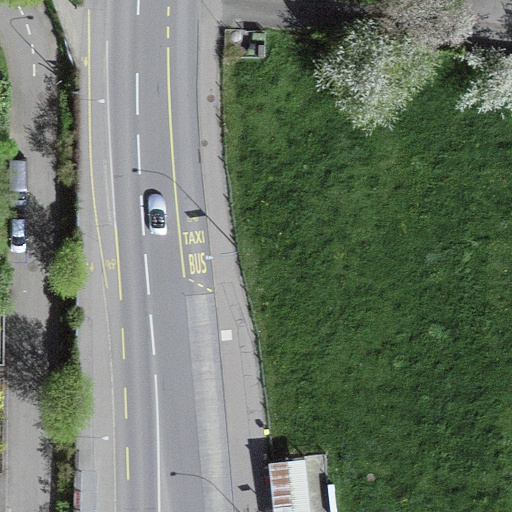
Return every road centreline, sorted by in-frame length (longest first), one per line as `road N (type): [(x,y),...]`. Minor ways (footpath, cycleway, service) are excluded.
road 1 (residential): [(17,511),(40,268),(22,28),(0,10)]
road 2 (tertiary): [(138,0),(137,154),(160,457)]
